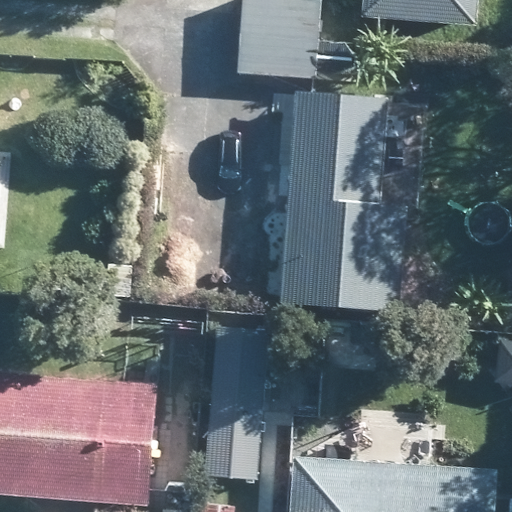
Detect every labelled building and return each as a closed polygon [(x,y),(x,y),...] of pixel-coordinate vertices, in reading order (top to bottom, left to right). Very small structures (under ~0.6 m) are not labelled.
[(331,1),(321,0),(248,0),(248,17),(244,73),(276,75),(287,77),(354,81),(357,43),(328,41),(331,1)] [(371,0),(371,16),(484,26),(485,0),(371,0)] [(387,205),(395,104),(395,98),(305,92),(298,197),(297,215),(290,305),(407,313),(414,218),(415,207),(387,205)] [(473,308),(439,308),(438,328),(473,329),(473,308)] [(335,363),(382,369),(386,324),(338,321),(335,363)] [(511,344),(507,344),(503,389),(511,389),(511,344)] [(0,493),(156,507),(166,385),(0,372),(0,493)] [(366,460),(305,456),(300,456),(297,508),(296,511),(503,511),(507,469),(366,460)]
